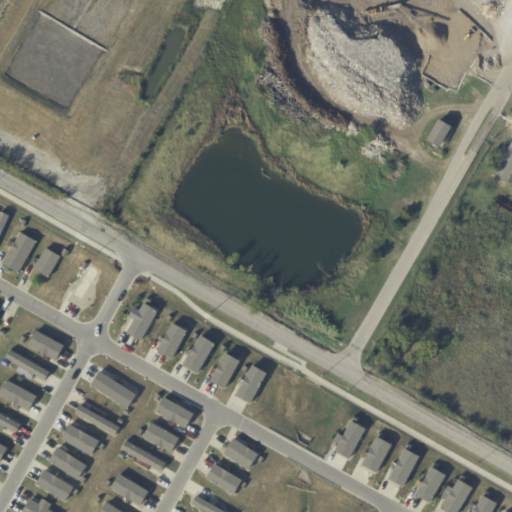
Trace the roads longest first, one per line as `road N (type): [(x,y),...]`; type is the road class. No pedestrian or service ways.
road 1 (tertiary): [(0,181),(511,466)]
road 2 (residential): [(0,288),(396,511)]
road 3 (residential): [(137,257),(0,508)]
